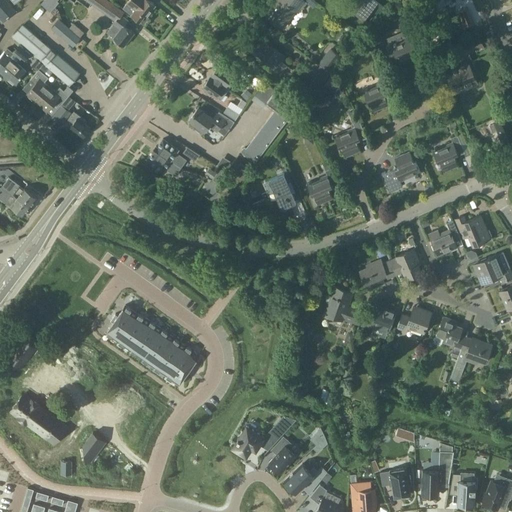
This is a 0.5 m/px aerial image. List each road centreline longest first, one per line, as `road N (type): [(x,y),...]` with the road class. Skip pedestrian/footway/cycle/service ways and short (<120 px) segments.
road 1 (residential): [(148,499),(163,445),(214,378),(217,356),(201,328),(106,260)]
road 2 (residential): [(373,224),(289,249),(242,248),(160,225),(85,174)]
road 3 (tertiary): [(85,174),(217,0)]
road 4 (residential): [(511,346),(488,314),(445,297),(410,211)]
road 5 (residential): [(373,224),(360,192),(365,174),(426,94)]
road 6 (tertiary): [(0,291),(85,174)]
